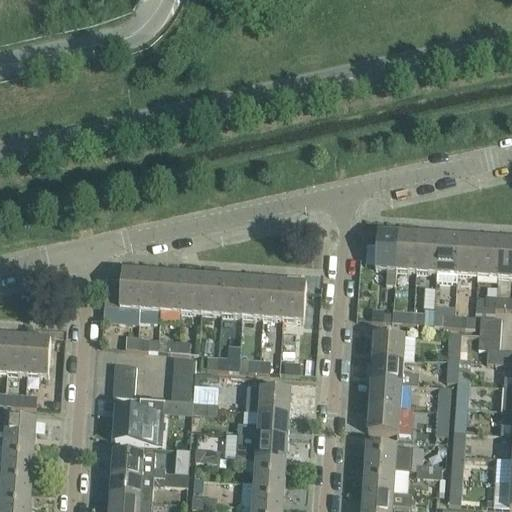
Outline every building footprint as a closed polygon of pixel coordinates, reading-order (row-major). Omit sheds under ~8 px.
[(378,235),(375,273),(387,273),(386,290),(395,290),(396,274),(399,236),(378,235)] [(419,238),(399,236),(396,274),(417,275),(419,238)] [(417,275),(437,277),(440,239),(419,238),(417,275)] [(458,278),(460,240),(440,239),(437,277),(437,284),(457,286),(457,278),(458,278)] [(460,240),(458,278),(478,279),(480,242),(460,240)] [(501,243),(480,242),(478,279),(498,281),(501,243)] [(511,243),(501,243),(498,281),(511,281),(511,243)] [(139,328),(141,313),(143,275),(122,274),(121,286),(107,285),(105,310),(120,311),(118,326),(139,328)] [(143,275),(141,313),(161,314),(164,277),(143,275)] [(164,277),(161,314),(181,316),(184,278),(164,277)] [(184,278),(181,316),(202,317),(204,280),(184,278)] [(222,319),(225,281),(204,280),(202,317),(222,319)] [(222,319),(243,320),(245,283),(225,281),(222,319)] [(243,320),(263,322),(266,284),(245,283),(243,320)] [(263,322),(283,323),(285,285),(266,284),(263,322)] [(307,287),(285,285),(283,323),(282,331),(303,333),(304,325),(307,287)] [(485,311),(496,312),(497,300),(486,299),(485,311)] [(508,301),(497,300),(496,312),(507,312),(508,301)] [(384,314),(373,313),(372,325),(383,325),(384,314)] [(392,326),(413,327),(414,315),(393,314),(392,326)] [(414,315),(413,327),(424,328),(425,316),(414,315)] [(434,317),(433,329),(454,330),(454,318),(434,317)] [(465,319),(454,318),(454,330),(465,330),(474,332),(476,320),(465,319)] [(481,319),(480,330),(501,331),(502,320),(481,319)] [(500,342),(501,331),(480,330),(479,341),(500,342)] [(449,336),(448,362),(460,362),(462,338),(449,336)] [(374,338),(373,363),(402,365),(404,340),(394,339),(374,338)] [(462,338),(460,362),(459,386),(457,386),(457,388),(469,389),(471,363),(468,363),(469,338),(462,338)] [(0,377),(8,378),(10,340),(0,339),(0,377)] [(137,354),(139,341),(139,340),(127,339),(126,353),(137,354)] [(10,340),(8,378),(27,379),(30,341),(10,340)] [(31,341),(28,379),(47,380),(49,380),(51,343),(31,341)] [(139,341),(137,354),(158,355),(159,343),(150,342),(139,341)] [(499,354),(500,342),(479,341),(478,353),(487,353),(499,354)] [(158,355),(179,356),(179,344),(159,343),(158,355)] [(190,345),(179,344),(179,356),(189,357),(190,345)] [(228,361),(219,360),(218,373),(239,374),(239,362),(240,350),(229,349),(228,361)] [(511,355),(499,354),(487,353),(486,366),(505,367),(503,391),(511,391),(511,355)] [(201,372),(218,373),(219,360),(208,360),(202,360),(201,372)] [(174,361),(174,371),(195,373),(196,362),(174,361)] [(239,374),(259,375),(260,363),(239,362),(239,374)] [(460,362),(448,362),(446,385),(457,386),(459,386),(460,362)] [(270,364),(260,363),(259,375),(269,376),(270,364)] [(402,365),(373,363),(371,387),(401,389),(401,388),(418,389),(419,377),(402,376),(402,365)] [(286,366),(285,378),(299,379),(300,367),(286,366)] [(115,379),(135,380),(136,369),(116,368),(115,379)] [(174,371),(173,382),(194,384),(195,377),(195,373),(174,371)] [(195,377),(194,384),(194,391),(219,392),(220,379),(195,377)] [(135,380),(115,379),(114,389),(134,391),(135,380)] [(194,391),(194,384),(173,382),(172,393),(194,395),(194,391)] [(401,389),(371,387),(369,412),(399,414),(401,389)] [(468,413),(469,389),(457,388),(456,412),(468,413)] [(134,391),(114,389),(114,400),(134,402),(134,391)] [(440,391),(438,416),(449,417),(451,392),(440,391)] [(511,391),(503,391),(502,415),(511,416),(511,391)] [(260,392),(258,416),(289,418),(291,394),(260,392)] [(193,405),(194,395),(172,393),(171,404),(193,406),(193,405)] [(6,396),(5,409),(25,410),(26,398),(6,396)] [(27,398),(26,411),(27,411),(36,412),(37,398),(27,398)] [(193,406),(171,404),(140,402),(139,414),(117,413),(115,444),(142,446),(163,448),(165,418),(192,420),(192,417),(193,406)] [(192,417),(204,418),(205,406),(193,405),(193,406),(192,417)] [(205,406),(204,418),(216,419),(217,406),(205,406)] [(399,414),(369,412),(368,435),(388,436),(398,437),(399,414)] [(456,412),(454,437),(466,438),(468,413),(456,412)] [(500,440),(511,440),(511,416),(502,415),(500,440)] [(288,442),(289,418),(258,416),(257,428),(237,427),(237,438),(256,439),(288,442)] [(449,417),(438,416),(436,439),(447,440),(449,417)] [(5,445),(35,447),(37,423),(0,420),(0,444),(5,445)] [(465,460),(466,438),(454,437),(452,459),(465,460)] [(247,462),(247,463),(286,466),(288,442),(256,439),(256,450),(237,449),(236,462),(247,462)] [(3,469),(33,471),(35,447),(5,445),(3,469)] [(365,471),(394,473),(396,449),(367,447),(365,471)] [(195,465),(207,466),(208,453),(196,452),(195,465)] [(220,454),(208,453),(207,466),(219,467),(220,454)] [(114,454),(112,478),(164,482),(164,476),(165,476),(165,473),(154,472),(154,457),(114,454)] [(452,459),(451,484),(463,484),(465,460),(452,459)] [(285,489),(286,466),(247,463),(245,475),(254,476),(253,487),(285,489)] [(429,482),(430,469),(418,468),(417,481),(429,482)] [(33,471),(3,469),(1,493),(32,495),(33,471)] [(430,469),(429,482),(441,483),(442,470),(430,469)] [(394,473),(365,471),(364,495),(392,497),(394,473)] [(112,478),(111,503),(152,505),(153,488),(163,488),(163,487),(176,488),(176,476),(165,476),(164,476),(164,482),(112,478)] [(176,476),(176,488),(187,488),(188,477),(176,476)] [(461,508),(463,484),(451,484),(449,507),(461,508)] [(253,487),(251,511),(267,511),(283,511),(285,489),(253,487)] [(30,511),(32,495),(1,493),(0,511),(30,511)] [(411,498),(392,497),(364,495),(362,511),(391,511),(392,509),(410,510),(411,498)] [(191,511),(204,511),(205,500),(192,499),(191,511)] [(205,500),(204,511),(216,511),(218,501),(205,500)] [(151,511),(152,505),(111,503),(109,511),(151,511)]
